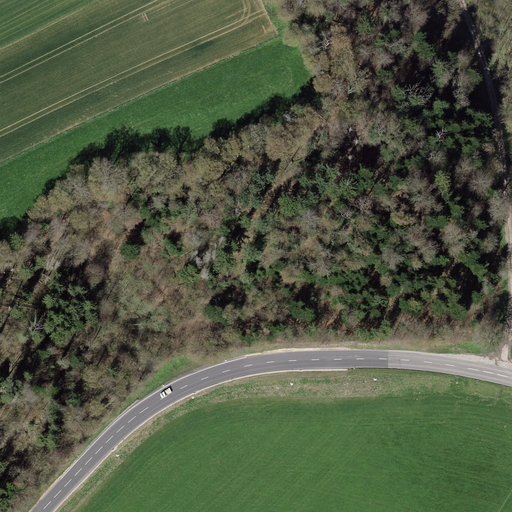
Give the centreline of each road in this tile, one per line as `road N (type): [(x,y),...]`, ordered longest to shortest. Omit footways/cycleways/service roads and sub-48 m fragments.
road 1 (secondary): [(511,378),(408,358),(230,365),(140,409),(40,511)]
road 2 (track): [(460,0),(484,63),(502,175),(497,374)]
